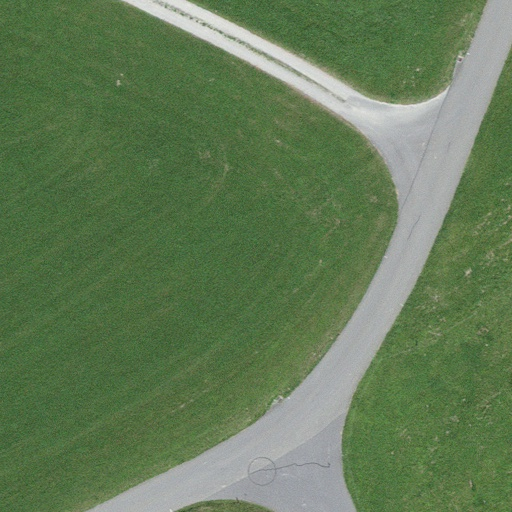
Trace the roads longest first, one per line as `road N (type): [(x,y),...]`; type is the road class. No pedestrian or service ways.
road 1 (unclassified): [(244,456),(300,404),(351,337),(398,247),(497,0)]
road 2 (unclassified): [(244,456),(176,476),(109,511)]
